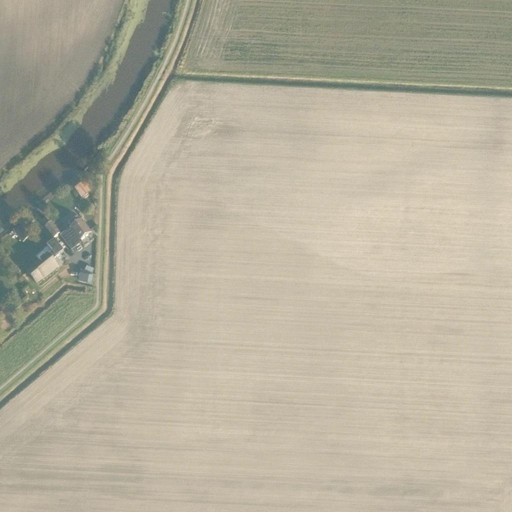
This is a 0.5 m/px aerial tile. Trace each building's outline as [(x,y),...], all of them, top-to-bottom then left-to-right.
[(91,194),(84,183),(75,189),(81,199),(91,194)] [(81,245),(79,242),(91,233),(82,220),(80,222),(77,218),(75,218),(69,223),(68,225),(71,228),(69,229),(70,230),(65,233),(66,235),(61,239),(71,252),(81,245)] [(52,223),(45,228),(53,239),(60,234),(52,223)] [(23,227),(15,234),(23,244),(32,235),(26,228),(25,229),(23,227)] [(56,258),(64,252),(55,240),(47,247),(51,252),(56,258)] [(34,267),(28,272),(36,282),(42,277),(43,278),(57,268),(52,261),(56,258),(51,252),(47,255),(45,257),(44,256),(39,261),(33,266),(34,267)]
